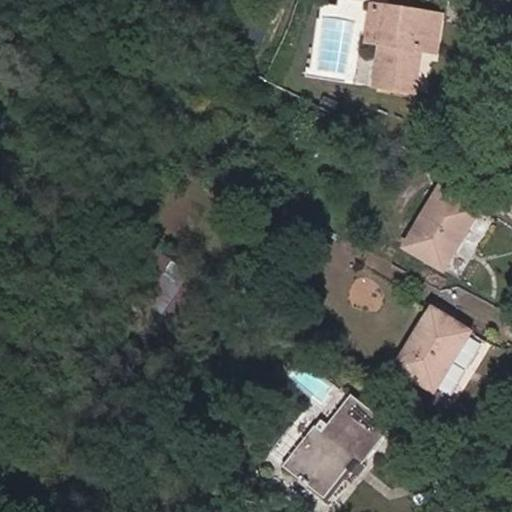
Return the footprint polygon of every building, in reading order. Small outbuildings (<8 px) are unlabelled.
[(379,52),(393,55),(401,13),(388,10),(379,52)] [(436,52),(440,53),(446,21),(401,13),(393,55),(385,100),(425,108),(436,52)] [(455,23),(446,21),(440,53),(449,55),(455,23)] [(437,260),(471,203),(432,180),(397,237),(437,260)] [(430,384),(469,323),(431,301),(392,359),(430,384)] [(316,414),(300,436),(283,460),(324,490),(352,453),(361,461),(390,424),(348,393),(326,421),(316,414)] [(333,497),(361,461),(352,453),(324,490),(333,497)]
